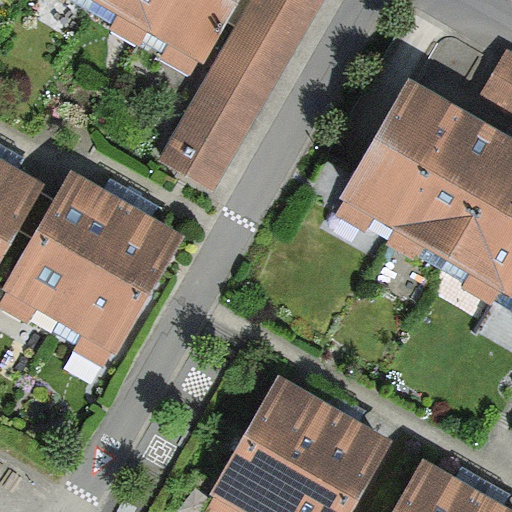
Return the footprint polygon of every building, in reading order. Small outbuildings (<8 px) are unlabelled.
[(229,0),(114,0),(201,49),(229,0)] [(314,0),(261,0),(171,158),(210,181),(314,0)] [(511,60),(510,59),(492,89),(511,100),(511,60)] [(511,150),(414,94),(355,197),(511,287),(511,150)] [(0,248),(36,189),(0,167),(0,248)] [(123,213),(74,185),(14,289),(63,317),(123,213)] [(173,242),(123,213),(63,317),(113,346),(173,242)] [(274,511),(330,416),(282,388),(222,492),(256,511),(274,511)] [(341,511),(380,445),(330,416),(274,511),(341,511)] [(467,511),(475,499),(426,471),(402,511),(467,511)] [(497,511),(475,499),(467,511),(497,511)]
